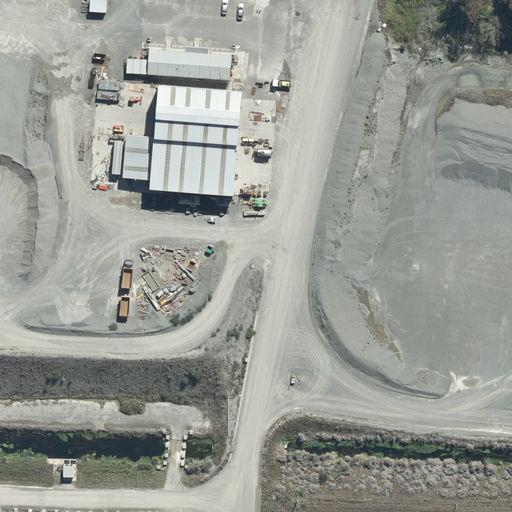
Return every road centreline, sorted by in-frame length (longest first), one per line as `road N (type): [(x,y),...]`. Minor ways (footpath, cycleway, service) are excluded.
road 1 (track): [(248,511),(243,462),(259,373),(357,0)]
road 2 (track): [(511,425),(0,399)]
road 3 (track): [(0,495),(192,498),(215,490),(243,462)]
